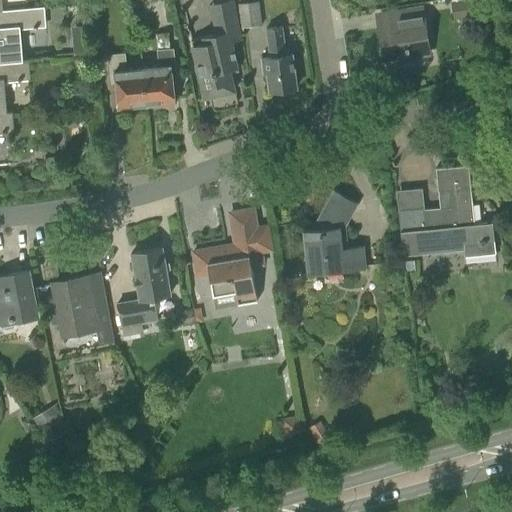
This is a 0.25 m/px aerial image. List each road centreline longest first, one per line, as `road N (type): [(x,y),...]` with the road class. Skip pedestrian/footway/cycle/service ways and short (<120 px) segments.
road 1 (residential): [(0,212),(143,192),(340,126),(321,0)]
road 2 (primary): [(511,437),(244,511)]
road 3 (primary): [(341,511),(511,468)]
